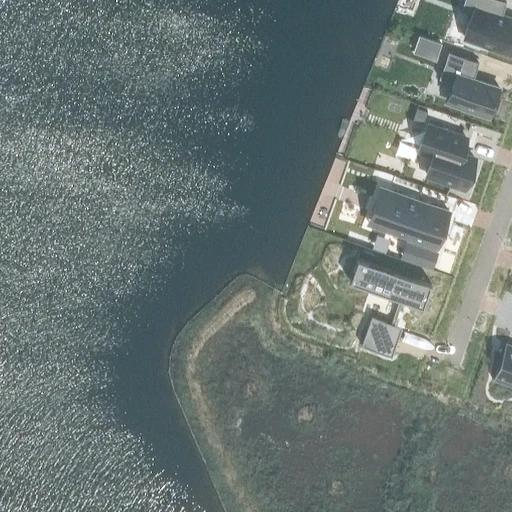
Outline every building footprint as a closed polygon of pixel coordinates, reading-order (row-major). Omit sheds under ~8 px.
[(497,0),(463,0),(460,10),(472,14),(463,38),(508,54),(511,43),(511,19),(501,16),(506,3),(497,0)] [(434,60),(440,44),(418,36),(412,52),(434,60)] [(447,51),(438,78),(451,83),(445,100),(489,115),(499,88),(472,79),(478,62),(447,51)] [(426,111),(416,108),(411,121),(421,124),(426,111)] [(427,125),(418,150),(432,155),(425,175),(464,188),(474,159),(460,154),(465,138),(427,125)] [(437,247),(448,213),(388,192),(376,226),(437,247)] [(410,244),(405,259),(431,268),(437,253),(410,244)] [(356,258),(348,281),(422,307),(430,284),(356,258)] [(365,333),(360,346),(391,356),(395,343),(365,333)] [(505,342),(492,380),(493,381),(495,375),(511,381),(511,347),(506,345),(506,343),(505,342)]
